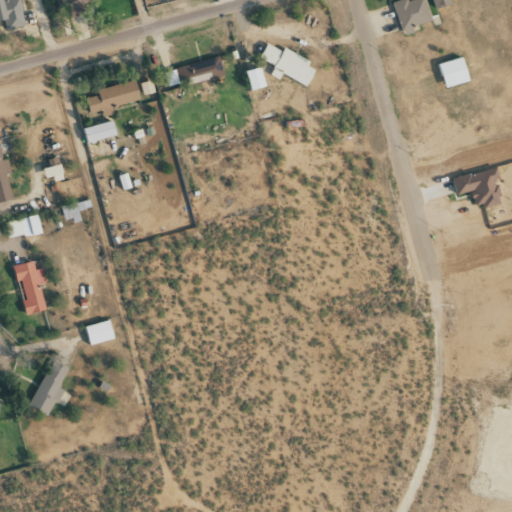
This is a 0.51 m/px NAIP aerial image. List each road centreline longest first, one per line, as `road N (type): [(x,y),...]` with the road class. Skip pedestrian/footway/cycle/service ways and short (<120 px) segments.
road 1 (tertiary): [(0,71),(254,0)]
road 2 (residential): [(401,175),(353,0)]
